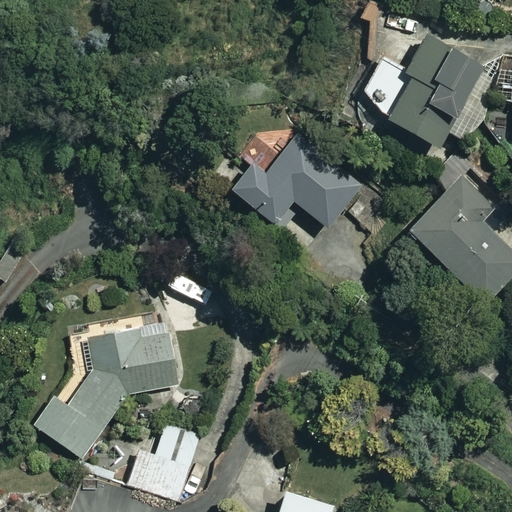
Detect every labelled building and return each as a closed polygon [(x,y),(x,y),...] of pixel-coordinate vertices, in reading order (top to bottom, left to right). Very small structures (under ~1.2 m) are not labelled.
[(366,63),(346,93),(423,144),(436,125),(457,139),(495,82),(416,29),(385,76),(366,63)] [(511,100),(511,104),(510,123),(511,123),(511,62),(506,61),(502,100),(511,100)] [(353,186),(289,132),(254,173),(240,161),(219,186),(276,234),(298,209),(319,227),(353,186)] [(495,211),(460,175),(402,230),(473,303),(511,265),(511,253),(483,223),(495,211)] [(19,252),(2,242),(0,245),(0,280),(1,281),(19,252)] [(159,330),(133,336),(130,322),(68,336),(76,369),(56,397),(50,393),(28,423),(76,457),(115,407),(146,401),(143,388),(171,382),(159,330)] [(196,432),(158,424),(152,454),(133,450),(125,488),(181,500),(196,432)] [(332,511),(334,506),(273,488),(266,511),(332,511)]
